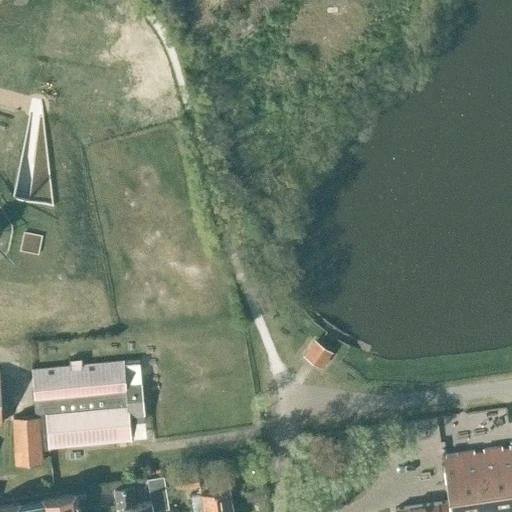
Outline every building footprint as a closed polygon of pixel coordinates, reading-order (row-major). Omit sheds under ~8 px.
[(321,367),(332,351),(313,338),(302,354),(321,367)] [(125,384),(123,361),(32,370),(35,402),(46,401),(50,445),(130,438),(128,423),(128,416),(143,414),(141,382),(125,384)] [(49,439),(47,415),(46,401),(35,402),(36,416),(14,417),(17,464),(42,462),(40,440),(49,439)] [(143,414),(128,416),(128,423),(144,422),(143,414)] [(448,501),(394,508),(394,511),(511,511),(511,444),(441,455),(448,501)] [(232,511),(228,486),(227,486),(225,474),(199,478),(198,468),(174,472),(177,488),(207,483),(208,489),(200,490),(203,511),(232,511)] [(150,477),(154,503),(167,501),(163,475),(150,477)] [(151,511),(150,500),(134,503),(131,486),(114,488),(116,505),(122,504),(123,511),(151,511)] [(262,499),(261,487),(245,489),(246,501),(262,499)] [(77,511),(74,493),(42,499),(42,500),(19,504),(18,503),(0,506),(0,511),(77,511)]
